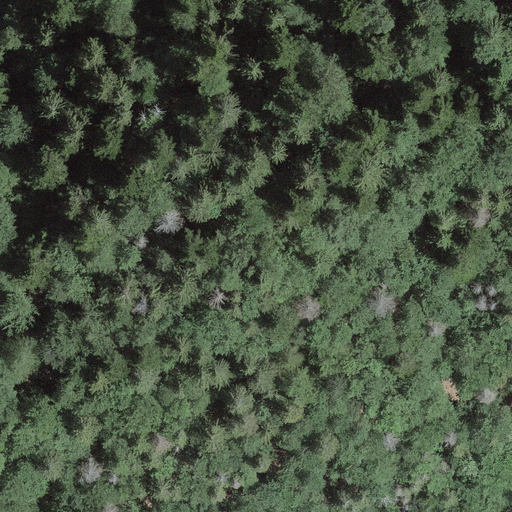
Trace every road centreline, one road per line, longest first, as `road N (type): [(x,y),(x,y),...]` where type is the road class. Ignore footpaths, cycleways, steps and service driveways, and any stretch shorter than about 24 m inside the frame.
road 1 (track): [(0,328),(104,284),(216,221),(511,0)]
road 2 (track): [(511,307),(336,422),(31,499),(10,511)]
